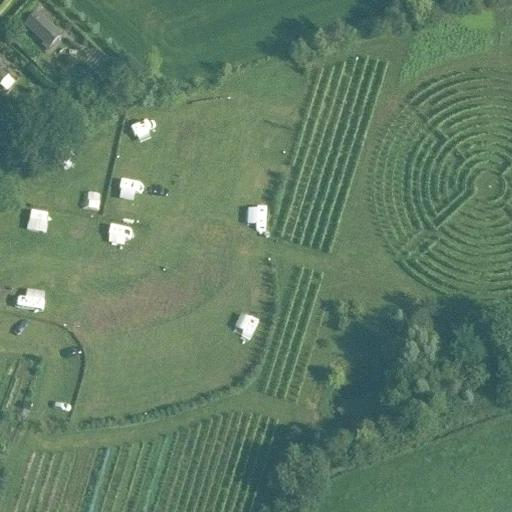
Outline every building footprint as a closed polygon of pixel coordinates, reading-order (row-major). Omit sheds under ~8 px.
[(34,15),(23,27),(42,44),(53,32),(34,15)] [(0,66),(0,88),(8,79),(0,72),(3,69),(0,66)] [(135,196),(136,179),(117,177),(116,195),(135,196)] [(110,214),(127,218),(130,207),(113,203),(110,214)] [(47,213),(45,233),(66,235),(68,215),(47,213)] [(79,237),(99,240),(101,222),(81,219),(79,237)] [(251,308),(249,329),(267,331),(269,310),(251,308)] [(205,373),(185,379),(190,398),(211,392),(205,373)]
